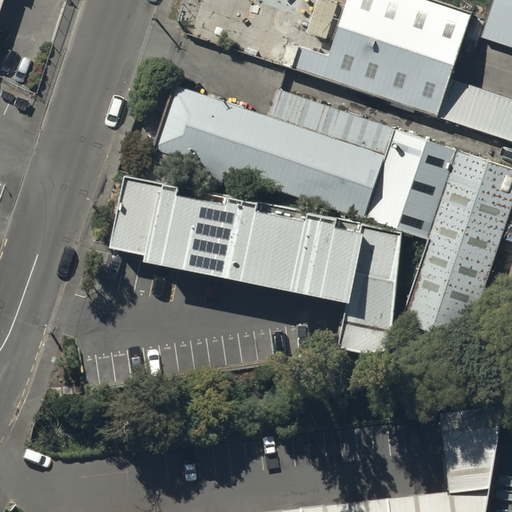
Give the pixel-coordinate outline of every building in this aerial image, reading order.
[(471,14),(430,0),(344,0),(319,71),(435,112),(448,75),(471,14)] [(511,0),(494,0),(482,35),(511,44),(511,0)] [(296,41),(273,32),(262,58),(285,67),(296,41)] [(511,97),(448,75),(435,112),(511,138),(511,97)] [(370,215),(399,130),(281,90),(273,114),(178,81),(157,142),(370,215)] [(433,237),(462,152),(399,130),(370,215),(433,237)] [(511,207),(511,168),(462,152),(433,237),(405,316),(467,338),(511,207)] [(394,346),(404,232),(366,224),(163,182),(131,175),(116,246),(148,253),(351,295),(341,345),(370,350),(394,346)] [(449,497),(306,511),(480,511),(502,403),(440,410),(449,497)]
